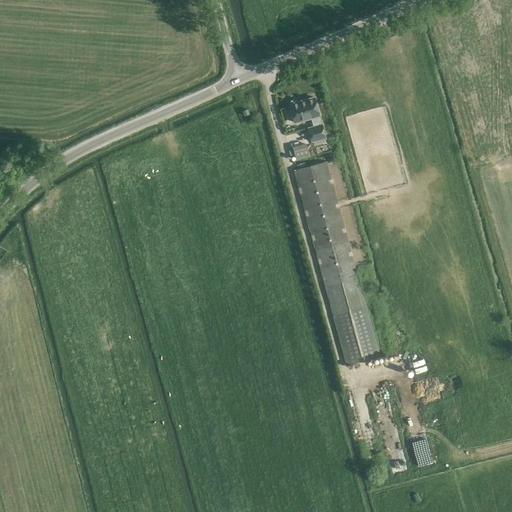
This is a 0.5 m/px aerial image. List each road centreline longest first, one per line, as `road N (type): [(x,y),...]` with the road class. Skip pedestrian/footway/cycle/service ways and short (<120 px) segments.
road 1 (unclassified): [(0,211),(36,174),(237,81)]
road 2 (unclassified): [(237,81),(428,0)]
